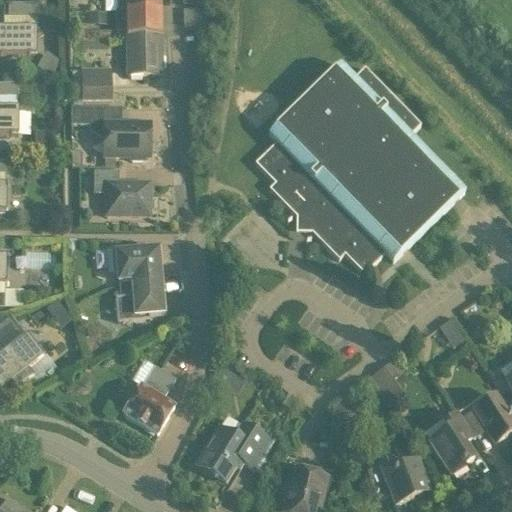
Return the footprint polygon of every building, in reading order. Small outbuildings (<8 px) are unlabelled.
[(159,0),(116,0),(117,14),(114,14),(115,21),(161,18),(159,0)] [(34,19),(34,7),(7,7),(7,19),(34,19)] [(183,29),(207,29),(207,12),(182,13),(183,29)] [(105,15),(88,15),(88,27),(106,27),(105,15)] [(161,18),(115,21),(115,34),(126,34),(126,38),(143,37),(143,43),(161,42),(161,37),(161,18)] [(0,57),(36,58),(36,30),(0,29),(0,57)] [(161,42),(143,43),(143,37),(126,38),(127,79),(162,78),(161,42)] [(56,68),(58,57),(42,55),(41,66),(56,68)] [(462,198),(464,196),(410,140),(420,130),(364,72),(353,82),(340,68),(267,139),(271,143),(275,147),(255,167),(274,187),(268,193),(295,220),(295,236),(311,236),(338,264),(344,259),(363,279),(370,272),(384,259),(392,267),(408,251),(437,223),(452,208),(462,198)] [(81,105),(111,104),(111,71),(80,72),(81,105)] [(0,98),(16,99),(16,87),(0,86),(0,98)] [(0,137),(17,138),(18,110),(0,109),(0,137)] [(70,110),(70,128),(99,128),(100,110),(70,110)] [(149,161),(149,127),(103,127),(103,160),(149,161)] [(148,219),(149,186),(118,186),(118,174),(93,174),(93,196),(105,196),(105,219),(148,219)] [(66,242),(66,263),(71,263),(71,253),(75,251),(75,243),(66,242)] [(132,287),(159,285),(160,285),(157,253),(143,254),(143,249),(111,252),(113,277),(117,276),(118,288),(132,287)] [(28,263),(54,262),(54,251),(27,252),(28,263)] [(160,285),(159,285),(132,287),(133,299),(115,300),(117,325),(149,323),(148,318),(162,317),(160,285)] [(7,289),(7,305),(21,305),(21,289),(7,289)] [(45,312),(60,331),(71,323),(56,304),(45,312)] [(0,343),(14,332),(7,322),(0,327),(0,343)] [(438,332),(452,352),(463,344),(450,324),(438,332)] [(0,392),(9,386),(13,391),(33,381),(26,372),(42,360),(25,338),(0,357),(0,392)] [(511,364),(499,374),(506,385),(511,394),(511,364)] [(403,376),(395,365),(370,383),(378,394),(403,376)] [(154,370),(141,390),(140,389),(122,418),(157,439),(174,411),(162,403),(175,383),(154,370)] [(494,448),(511,435),(511,424),(495,400),(472,416),(494,448)] [(450,433),(428,448),(450,479),(473,463),(456,439),(466,432),(456,417),(445,425),(450,433)] [(253,474),(270,447),(241,429),(233,441),(218,432),(195,468),(225,487),(239,465),(253,474)] [(395,475),(391,466),(366,476),(376,502),(389,496),(395,509),(428,495),(416,466),(395,475)] [(319,510),(326,484),(295,476),(291,491),(286,489),(280,511),(313,511),(314,509),(319,510)]
